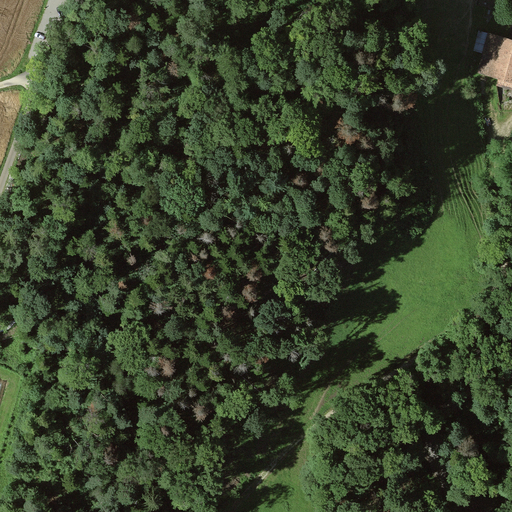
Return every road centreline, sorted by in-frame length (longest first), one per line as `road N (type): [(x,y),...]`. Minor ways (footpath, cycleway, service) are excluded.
road 1 (track): [(233,511),(285,460),(320,402),(347,379),(409,356),(455,321),(483,267),(500,146),(511,127)]
road 2 (unclassified): [(63,0),(0,180)]
road 3 (unclassified): [(511,419),(436,447),(429,481),(436,511)]
